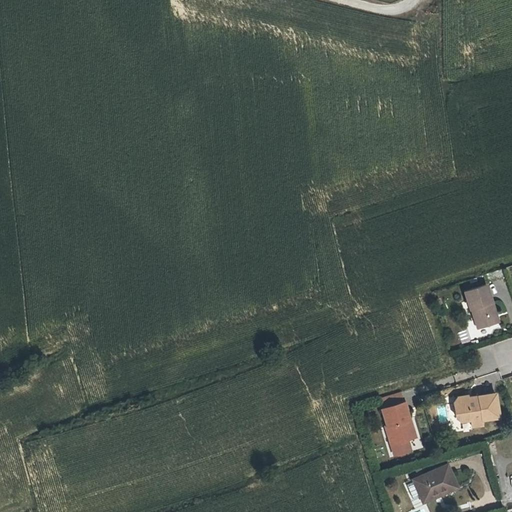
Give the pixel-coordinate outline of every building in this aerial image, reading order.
[(474,319),(477,318),(481,331),(497,325),(493,312),(496,311),(490,294),(469,300),(474,319)] [(406,397),(386,403),(389,413),(410,406),(406,397)] [(466,427),(475,426),(476,432),(486,430),(485,425),(503,421),(498,397),(470,403),(469,399),(456,402),(451,410),(454,422),(466,427)] [(388,413),(394,431),(396,430),(400,442),(417,436),(414,425),(417,424),(411,406),(410,406),(389,413),(388,413)] [(441,494),(443,498),(461,489),(451,467),(416,482),(425,501),(441,494)] [(427,504),(443,498),(441,494),(425,501),(427,504)]
